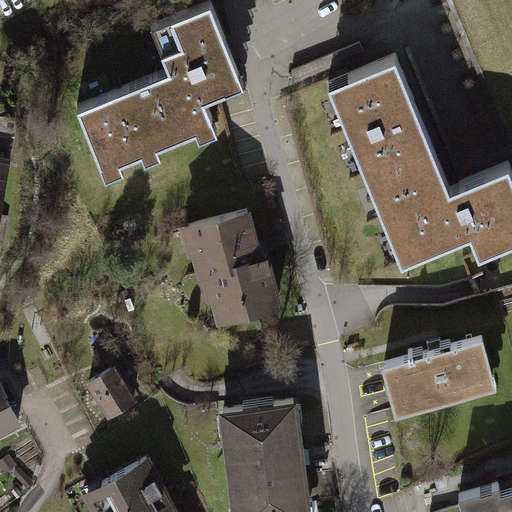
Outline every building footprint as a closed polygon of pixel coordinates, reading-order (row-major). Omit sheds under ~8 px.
[(172,78),(78,116),(102,175),(216,129),(207,106),(245,91),(212,9),(154,33),(172,78)] [(465,244),(473,264),(511,248),(511,197),(504,177),(442,202),(387,66),(322,93),(395,272),(465,244)] [(0,230),(12,165),(0,162),(0,230)] [(256,205),(180,223),(187,254),(195,252),(206,298),(213,297),(218,318),(280,303),(256,205)] [(478,344),(375,371),(389,424),(492,397),(478,344)] [(122,361),(88,380),(111,421),(146,402),(122,361)] [(0,433),(23,423),(0,379),(0,433)] [(315,511),(301,393),(220,403),(232,511),(315,511)] [(182,511),(148,451),(81,489),(94,511),(182,511)] [(499,481),(460,491),(464,506),(465,511),(511,511),(511,485),(501,488),(499,481)]
